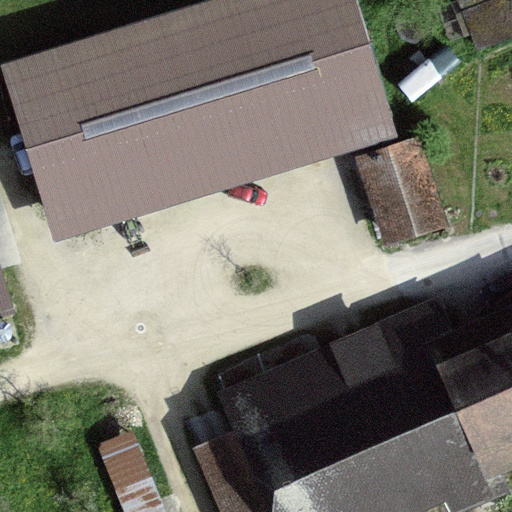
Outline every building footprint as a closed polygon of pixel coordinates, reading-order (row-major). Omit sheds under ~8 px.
[(61,220),(382,122),(344,0),(262,0),(17,75),(61,220)] [(438,220),(416,147),(364,163),(386,236),(438,220)] [(0,315),(9,313),(0,282),(0,315)] [(440,307),(235,395),(285,511),(368,511),(453,475),(468,511),(469,511),(510,495),(493,457),(511,448),(511,326),(459,350),(440,307)] [(198,455),(222,511),(283,511),(250,433),(198,455)]
